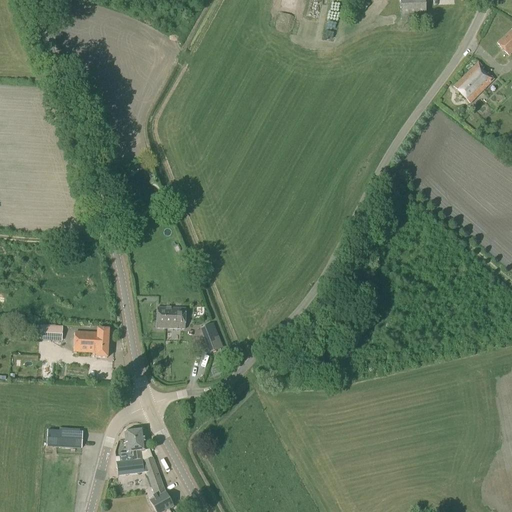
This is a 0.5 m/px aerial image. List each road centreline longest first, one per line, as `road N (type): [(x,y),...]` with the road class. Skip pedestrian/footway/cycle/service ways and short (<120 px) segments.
road 1 (unclassified): [(147,407),(229,382),(302,307),(488,0)]
road 2 (secondary): [(147,407),(110,231),(36,0)]
road 3 (tertiary): [(89,511),(111,431),(147,407)]
